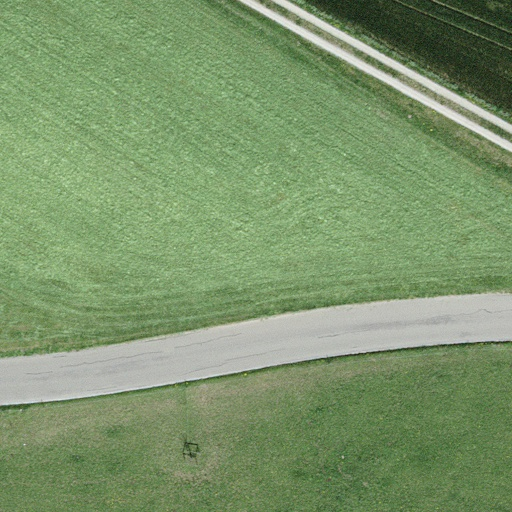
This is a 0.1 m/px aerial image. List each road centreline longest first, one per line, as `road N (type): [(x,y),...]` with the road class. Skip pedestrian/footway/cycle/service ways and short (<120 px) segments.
road 1 (unclassified): [(0,381),(358,327),(511,315)]
road 2 (track): [(257,0),(511,139)]
